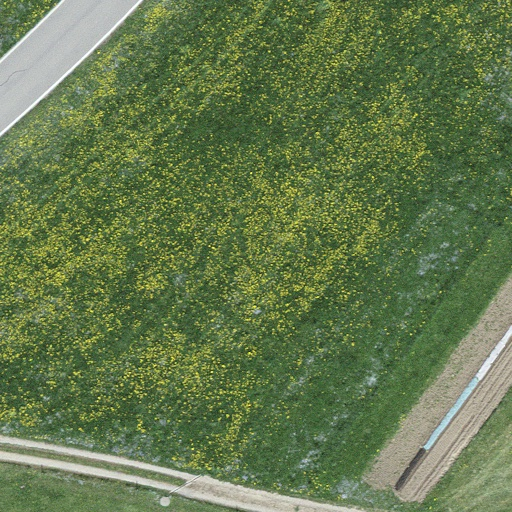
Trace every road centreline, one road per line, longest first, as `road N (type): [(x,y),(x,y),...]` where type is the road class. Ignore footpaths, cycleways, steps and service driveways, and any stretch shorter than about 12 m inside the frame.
road 1 (track): [(319,511),(0,449)]
road 2 (tertiary): [(0,100),(104,0)]
